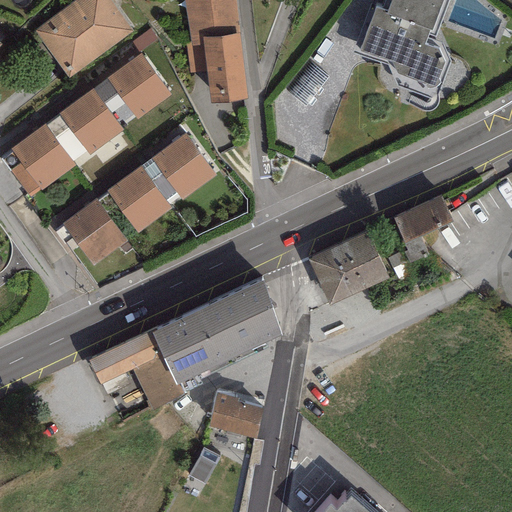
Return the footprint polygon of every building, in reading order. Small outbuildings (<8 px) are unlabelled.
[(132,31),(110,0),(76,0),(33,31),(68,78),(132,31)] [(206,71),(209,103),(247,99),(235,0),(183,0),(189,43),(185,44),(189,73),(206,71)] [(384,0),(381,9),(374,7),(370,5),(352,52),(386,65),(396,87),(428,99),(436,95),(450,62),(441,43),(426,39),(428,35),(434,37),(448,0),(384,0)] [(170,95),(140,53),(106,78),(137,120),(170,95)] [(123,130),(92,89),(58,114),(89,155),(123,130)] [(10,149),(20,163),(10,171),(29,197),(40,189),(41,191),(75,166),(44,124),(10,149)] [(215,175),(184,133),(150,158),(181,200),(215,175)] [(171,209),(139,166),(106,191),(137,234),(171,209)] [(126,241),(94,199),(61,224),(92,266),(126,241)] [(442,199),(392,217),(408,261),(427,254),(420,235),(451,223),(442,199)] [(371,234),(311,259),(329,303),(389,278),(371,234)] [(281,335),(262,281),(152,333),(175,386),(179,385),(281,335)] [(175,386),(152,333),(89,360),(99,385),(132,369),(151,410),(183,394),(179,385),(175,386)] [(235,399),(218,395),(210,426),(255,438),(262,409),(234,402),(235,399)] [(382,511),(352,485),(327,511),(382,511)]
